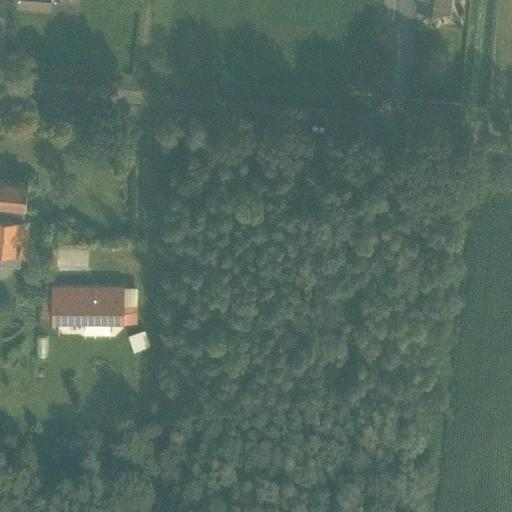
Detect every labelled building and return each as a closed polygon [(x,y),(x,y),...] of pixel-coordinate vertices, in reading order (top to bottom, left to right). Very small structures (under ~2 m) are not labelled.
[(417,0),(417,7),(449,10),(449,0),(417,0)] [(107,157),(106,163),(111,167),(116,165),(117,159),(113,155),(107,157)] [(26,207),(28,183),(0,180),(0,261),(4,262),(5,252),(21,253),(26,254),(26,247),(27,247),(28,227),(29,220),(24,220),(22,219),(23,206),(26,207)] [(52,323),(123,324),(123,285),(52,285),(52,295),(52,319),(52,323)] [(52,319),(52,295),(42,295),(42,319),(52,319)]
